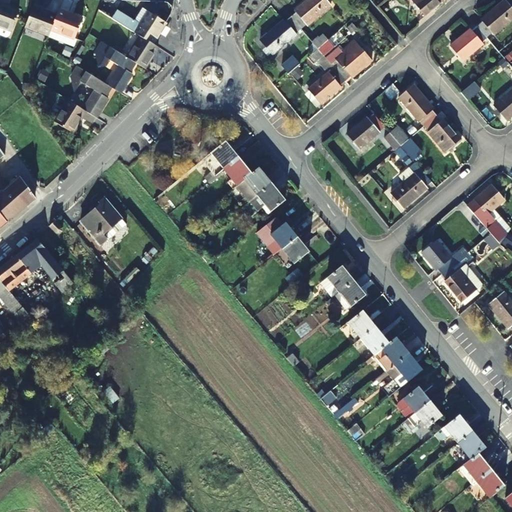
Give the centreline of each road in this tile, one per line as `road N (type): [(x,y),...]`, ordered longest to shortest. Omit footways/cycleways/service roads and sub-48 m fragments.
road 1 (residential): [(371,259),(511,432)]
road 2 (tertiary): [(0,245),(140,117)]
road 3 (residential): [(371,259),(496,152)]
road 4 (residential): [(287,156),(410,51)]
road 5 (residential): [(287,156),(371,259)]
road 6 (residential): [(496,152),(410,51)]
